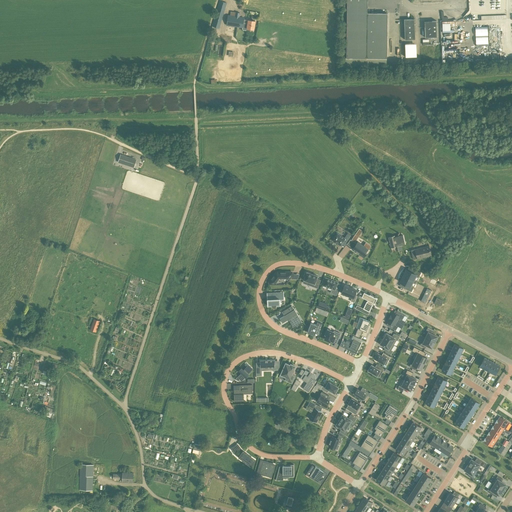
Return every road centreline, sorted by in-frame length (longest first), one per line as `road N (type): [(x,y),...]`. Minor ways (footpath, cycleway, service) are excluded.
road 1 (residential): [(316,457),(269,456),(247,445),(224,379),(240,358),(267,352),(350,382)]
road 2 (residential): [(360,363),(267,318),(257,302),(259,283),(287,262),(387,295)]
road 3 (residential): [(450,329),(358,486)]
road 4 (residential): [(427,511),(511,369)]
road 5 (track): [(0,338),(69,361),(124,407)]
road 6 (unknown): [(511,16),(462,19),(470,51),(511,55)]
